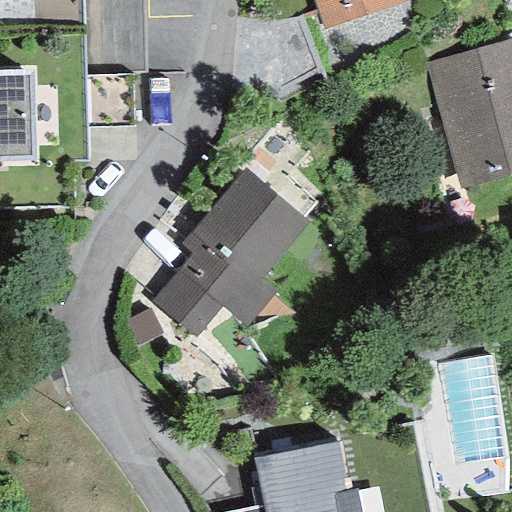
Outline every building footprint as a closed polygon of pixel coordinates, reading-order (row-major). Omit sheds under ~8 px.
[(406,0),(310,0),(321,31),(407,2),(406,0)] [(511,38),(423,63),(457,190),(511,174),(511,38)] [(33,72),(0,72),(0,156),(34,156),(33,72)] [(244,168),(179,244),(190,253),(177,270),(221,307),(245,327),(275,292),(260,279),(309,222),(244,168)] [(177,270),(150,302),(194,338),(221,307),(177,270)] [(149,309),(123,322),(135,346),(161,333),(149,309)] [(359,511),(356,489),(345,491),(336,442),(252,458),(262,511),(359,511)]
